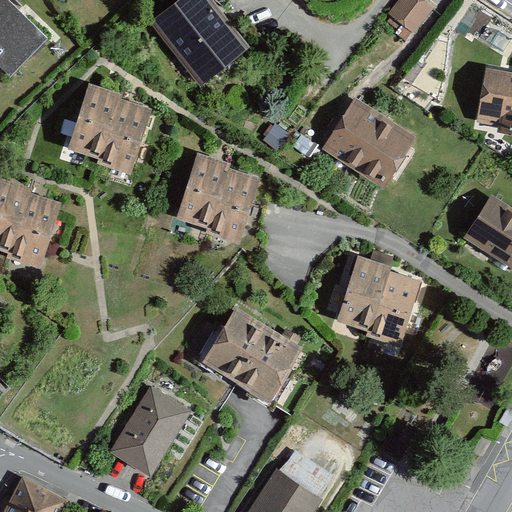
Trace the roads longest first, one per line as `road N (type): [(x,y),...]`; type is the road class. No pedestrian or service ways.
road 1 (residential): [(511,321),(310,196)]
road 2 (residential): [(122,511),(0,451)]
